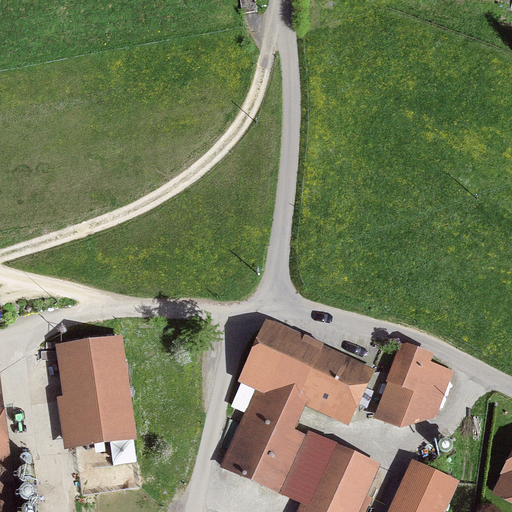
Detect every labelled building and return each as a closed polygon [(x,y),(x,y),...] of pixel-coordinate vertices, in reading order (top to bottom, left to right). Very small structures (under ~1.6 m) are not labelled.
[(375,367),(266,318),(238,381),(256,389),(221,466),(280,492),(306,435),(295,430),(306,406),(349,425),(375,367)] [(58,396),(65,449),(137,438),(122,334),(56,344),(63,395),(58,396)] [(434,353),(401,341),(386,381),(388,382),(373,418),(400,428),(436,418),(453,371),(431,361),(434,353)] [(18,511),(0,376),(0,511),(18,511)] [(308,429),(306,435),(280,492),(279,493),(301,503),(296,511),(359,511),(381,464),(337,444),(338,443),(308,429)] [(511,450),(500,474),(501,475),(492,493),(511,503),(511,450)] [(440,511),(454,482),(418,465),(396,511),(440,511)]
